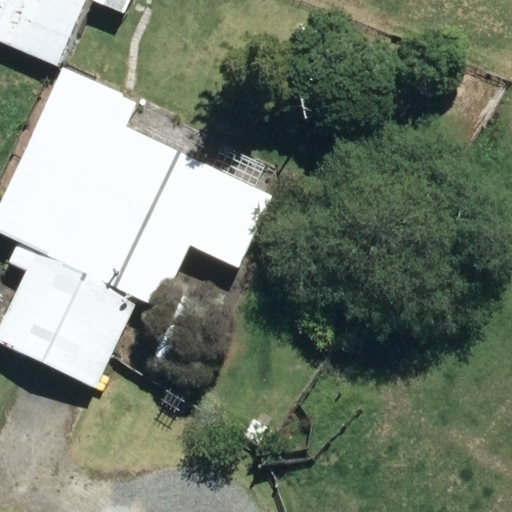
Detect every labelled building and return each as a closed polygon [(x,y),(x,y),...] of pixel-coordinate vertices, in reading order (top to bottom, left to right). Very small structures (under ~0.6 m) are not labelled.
[(0,0),(0,42),(59,68),(89,0),(0,0)] [(92,0),(92,1),(123,16),(130,0),(92,0)] [(343,0),(341,8),(356,14),(360,0),(343,0)] [(283,66),(321,83),(339,39),(303,22),(283,66)] [(0,325),(0,342),(97,389),(139,299),(161,310),(191,247),(239,270),(272,198),(113,123),(124,96),(63,68),(0,199),(0,233),(36,252),(0,325)]
